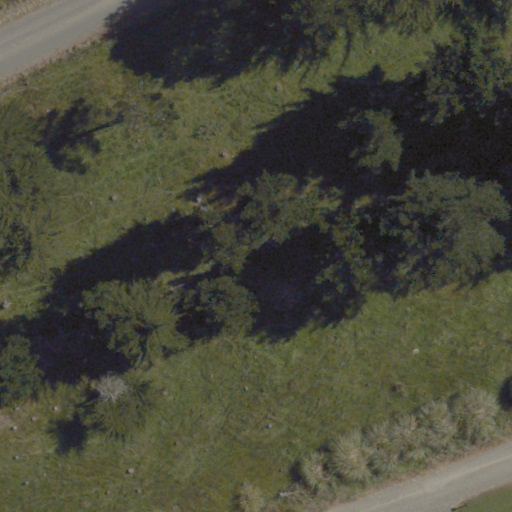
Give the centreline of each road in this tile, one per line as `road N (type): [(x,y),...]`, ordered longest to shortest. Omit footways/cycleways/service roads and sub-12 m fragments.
road 1 (residential): [(134,0),(0,71)]
road 2 (residential): [(511,459),(369,511)]
